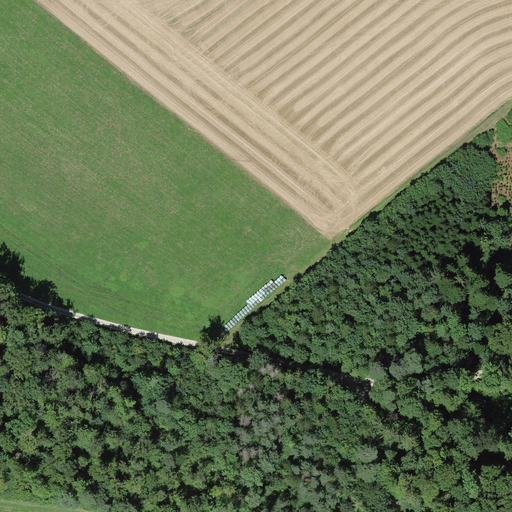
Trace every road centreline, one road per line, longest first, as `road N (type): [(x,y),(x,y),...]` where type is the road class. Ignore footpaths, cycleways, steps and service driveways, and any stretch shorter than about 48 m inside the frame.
road 1 (track): [(0,284),(106,325),(345,379),(430,381),(511,368)]
road 2 (track): [(214,348),(440,160)]
road 3 (track): [(394,511),(360,401),(345,379)]
